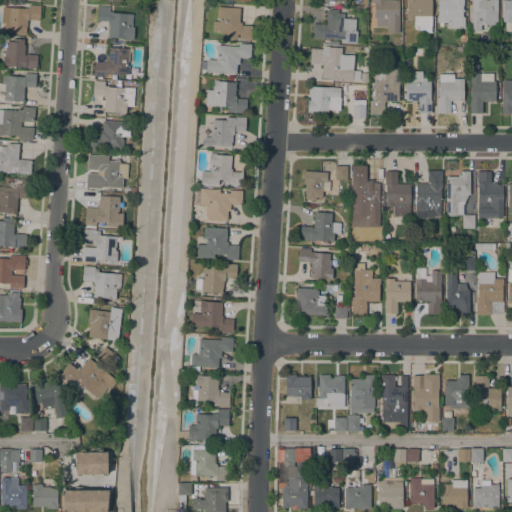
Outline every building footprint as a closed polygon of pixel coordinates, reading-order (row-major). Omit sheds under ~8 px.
[(398,0),(398,16),(399,33),(388,33),(387,26),(376,26),(376,17),(374,17),(373,2),(370,2),(370,0),(398,0)] [(430,0),(430,33),(418,32),(418,28),(414,28),(414,21),(406,21),(406,0),(430,0)] [(463,0),(463,5),(462,5),(462,17),(464,17),(463,28),(446,28),(446,23),(436,22),(436,15),(437,15),(437,0),(463,0)] [(497,0),(497,24),(480,24),(480,31),(471,31),(471,0),(497,0)] [(511,0),(511,32),(510,32),(510,22),(502,21),(502,0),(511,0)] [(2,6),(24,8),(24,7),(28,8),(29,4),(40,5),(39,19),(28,18),(28,19),(27,19),(26,27),(25,27),(25,31),(26,31),(26,33),(3,32),(4,23),(1,23),(2,6)] [(136,14),(134,29),(130,29),(129,39),(124,39),(124,38),(107,37),(108,23),(107,23),(108,21),(98,20),(97,22),(96,22),(97,6),(109,7),(108,11),(111,11),(111,12),(136,14)] [(240,8),(239,22),(241,22),(241,25),(252,26),(251,39),(239,38),(239,34),(237,34),(236,39),(225,38),(226,33),(219,33),(219,31),(212,31),(212,21),(219,21),(219,17),(216,17),(217,6),(240,8)] [(325,24),(326,11),(328,11),(328,9),(338,9),(338,13),(344,13),(343,18),(355,19),(354,30),(357,31),(356,43),(340,42),(340,38),(324,37),(324,38),(311,37),(312,23),(325,24)] [(3,58),(0,57),(0,49),(1,47),(7,47),(7,41),(13,41),(13,38),(23,39),(23,44),(24,44),(24,55),(25,55),(25,54),(37,54),(36,68),(2,66),(3,58)] [(238,46),(238,43),(251,44),(250,58),(239,57),(238,64),(236,64),(236,73),(206,72),(207,59),(216,60),(217,45),(238,46)] [(352,70),(360,71),(359,79),(351,79),(351,80),(321,78),(322,64),(321,64),(321,63),(309,62),(310,48),(322,49),(323,46),(341,47),(340,54),(353,55),(352,70)] [(128,48),(128,50),(129,50),(129,62),(127,62),(127,66),(128,66),(128,73),(110,73),(110,74),(104,74),(104,76),(93,76),(94,61),(105,62),(105,59),(107,59),(107,51),(108,51),(108,47),(128,48)] [(399,84),(398,84),(398,100),(385,100),(385,101),(384,101),(384,113),(369,113),(369,101),(372,101),(372,95),(374,95),(373,81),(377,81),(377,71),(386,71),(386,68),(399,68),(399,84)] [(422,71),(422,78),(430,78),(430,99),(431,99),(430,113),(418,113),(418,100),(405,100),(405,81),(410,81),(410,71),(422,71)] [(1,75),(24,76),(24,72),(36,73),(35,87),(24,86),(23,101),(21,101),(21,102),(19,102),(19,101),(14,100),(13,102),(11,102),(11,100),(0,99),(0,82),(1,83),(1,75)] [(453,73),(453,78),(463,78),(463,100),(449,100),(449,102),(450,112),(436,113),(436,102),(438,102),(438,82),(439,82),(438,74),(453,73)] [(492,73),(492,81),(495,81),(495,101),(482,101),(481,113),(469,113),(469,100),(470,100),(470,81),(470,73),(492,73)] [(511,79),(511,110),(511,114),(501,114),(502,90),(503,79),(511,79)] [(133,106),(126,106),(125,113),(119,113),(119,112),(103,111),(104,98),(103,98),(103,95),(92,94),(93,80),(105,81),(104,85),(107,85),(107,86),(123,87),(134,87),(133,106)] [(213,90),(213,80),(217,80),(217,81),(235,82),(235,95),(236,95),(236,98),(246,98),(245,113),(227,112),(227,106),(221,106),(221,110),(214,110),(215,105),(205,105),(206,89),(213,90)] [(339,110),(328,109),(327,112),(307,111),(308,100),(310,100),(310,97),(308,97),(309,88),(310,88),(310,86),(328,87),(340,87),(339,97),(340,97),(339,110)] [(365,99),(365,117),(352,117),(352,99),(365,99)] [(18,135),(2,134),(2,135),(0,135),(0,109),(16,110),(16,109),(22,109),(22,106),(35,107),(34,121),(22,120),(22,122),(21,122),(20,126),(33,127),(32,140),(17,139),(18,135)] [(212,119),(225,120),(226,117),(234,117),(234,116),(245,117),(244,132),(234,131),(233,134),(232,134),(232,142),(230,142),(230,144),(231,144),(231,146),(211,145),(211,146),(202,145),(203,136),(205,136),(205,130),(211,129),(212,119)] [(100,148),(100,151),(87,150),(88,135),(99,136),(100,129),(102,130),(103,120),(124,121),(124,124),(130,124),(129,136),(123,136),(122,149),(100,148)] [(31,160),(30,174),(18,173),(18,172),(0,171),(0,145),(7,146),(7,143),(19,144),(18,160),(19,160),(19,159),(31,160)] [(230,169),(231,169),(231,171),(243,172),(242,186),(200,184),(201,171),(209,171),(210,164),(208,164),(209,153),(213,153),(213,154),(231,155),(230,169)] [(108,156),(108,160),(114,161),(114,158),(119,159),(118,161),(120,161),(120,163),(127,164),(126,178),(122,178),(121,188),(100,186),(99,188),(97,188),(97,190),(88,189),(88,188),(86,187),(87,175),(99,176),(100,172),(97,172),(98,169),(86,168),(87,154),(108,156)] [(346,165),(347,178),(335,179),(334,166),(346,165)] [(365,171),(366,183),(371,183),(371,184),(378,184),(379,225),(351,225),(351,214),(352,214),(351,165),(365,165),(365,171)] [(326,172),(326,181),(330,181),(329,191),(322,190),(321,197),(316,197),(315,200),(305,199),(305,194),(304,194),(305,183),(303,183),(304,170),(326,172)] [(396,170),(396,183),(409,183),(409,216),(393,216),(393,206),(385,206),(384,170),(396,170)] [(427,183),(427,170),(441,170),(441,188),(440,188),(440,216),(433,216),(433,218),(415,217),(415,211),(415,203),(414,203),(414,199),(415,199),(415,196),(414,196),(414,193),(416,193),(416,190),(414,190),(414,186),(416,186),(416,183),(427,183)] [(462,214),(456,214),(456,215),(446,215),(446,176),(458,177),(458,174),(460,174),(460,170),(469,171),(469,194),(468,194),(463,205),(462,214)] [(490,171),(490,184),(502,184),(502,201),(503,216),(493,216),(493,218),(477,218),(477,171),(490,171)] [(0,186),(17,187),(17,184),(21,184),(21,180),(27,180),(27,185),(29,185),(28,198),(17,197),(16,213),(0,211),(0,186)] [(241,205),(230,204),(230,211),(227,210),(226,220),(205,219),(205,216),(199,216),(200,206),(198,205),(200,188),(219,189),(219,192),(229,193),(229,189),(242,190),(241,205)] [(101,221),(101,222),(96,222),(96,225),(84,224),(85,210),(96,211),(96,208),(98,208),(98,195),(120,196),(120,199),(125,199),(124,210),(118,210),(118,222),(101,221)] [(314,212),(331,213),(330,222),(340,222),(340,233),(333,233),(333,241),(327,240),(327,243),(323,242),(323,240),(313,239),(313,240),(299,239),(300,226),(313,227),(314,212)] [(474,214),(474,228),(462,228),(462,215),(474,214)] [(0,220),(2,221),(2,217),(11,218),(11,221),(14,221),(13,234),(14,234),(14,233),(26,234),(25,245),(14,245),(14,246),(0,245),(0,220)] [(226,228),(225,242),(228,242),(227,245),(238,246),(237,260),(225,259),(226,254),(214,253),(213,258),(194,257),(195,244),(205,244),(206,238),(203,238),(204,227),(226,228)] [(82,261),(83,246),(95,247),(95,246),(94,246),(94,244),(83,243),(84,228),(95,229),(95,230),(100,231),(100,235),(116,236),(115,250),(117,250),(116,261),(96,259),(96,262),(82,261)] [(310,251),(313,252),(329,253),(329,259),(330,259),(330,268),(332,268),(331,279),(310,277),(311,263),(308,263),(308,262),(298,261),(299,247),(310,248),(310,251)] [(9,287),(9,284),(0,283),(0,257),(9,258),(9,254),(25,255),(25,259),(26,259),(26,266),(24,266),(24,269),(12,269),(11,269),(11,275),(24,276),(23,288),(9,287)] [(474,257),(474,270),(462,270),(462,257),(474,257)] [(218,267),(218,266),(225,266),(225,263),(236,264),(236,278),(225,277),(224,281),(223,281),(223,288),(221,288),(221,293),(201,292),(202,289),(195,289),(195,278),(202,278),(203,266),(218,267)] [(364,270),(364,278),(379,278),(379,284),(378,284),(378,301),(366,301),(366,314),(351,314),(351,304),(349,304),(349,297),(353,297),(354,282),(353,282),(353,263),(364,263),(364,270)] [(121,274),(120,289),(116,288),(115,299),(110,299),(110,298),(93,297),(94,283),(92,283),(93,281),(82,280),(83,266),(94,266),(94,268),(98,268),(98,272),(121,274)] [(441,283),(440,283),(440,297),(440,302),(441,302),(441,314),(427,313),(427,301),(415,300),(415,267),(425,267),(425,275),(431,275),(431,270),(441,270),(441,283)] [(468,290),(469,290),(468,314),(460,314),(460,310),(445,310),(446,271),(456,271),(456,279),(456,283),(465,283),(468,290)] [(493,272),(493,278),(503,278),(503,285),(502,285),(501,300),(503,300),(503,313),(490,313),(490,315),(476,314),(476,296),(477,296),(477,272),(493,272)] [(409,281),(409,301),(396,301),(396,313),(384,313),(384,301),(385,278),(394,278),(394,281),(409,281)] [(315,288),(315,290),(318,290),(318,295),(325,295),(324,305),(327,305),(326,315),(294,313),(295,303),(296,287),(315,288)] [(0,320),(0,294),(8,295),(8,292),(19,292),(18,298),(20,298),(19,309),(21,309),(21,321),(0,320)] [(204,301),(222,302),(221,316),(222,316),(222,318),(233,319),(232,333),(221,332),(221,328),(218,328),(218,327),(202,326),(190,326),(191,313),(201,313),(201,311),(199,311),(200,300),(204,300),(204,301)] [(346,305),(346,318),(334,318),(334,304),(346,305)] [(117,340),(88,336),(89,323),(87,323),(89,309),(110,311),(110,307),(121,308),(117,340)] [(220,340),(220,336),(233,337),(232,352),(221,351),(220,358),(218,357),(218,367),(199,366),(198,370),(189,370),(190,364),(188,364),(189,354),(190,354),(190,353),(196,353),(197,340),(198,340),(198,338),(220,340)] [(118,358),(110,368),(96,356),(104,346),(118,358)] [(82,386),(78,391),(67,383),(68,381),(59,373),(68,362),(76,369),(78,367),(79,368),(88,358),(116,381),(105,394),(102,392),(99,397),(95,397),(82,386)] [(217,389),(218,389),(218,392),(229,392),(228,407),(217,406),(217,404),(213,404),(213,401),(213,402),(210,401),(209,401),(206,401),(206,400),(197,400),(192,399),(192,389),(196,390),(196,385),(195,385),(195,383),(194,382),(194,380),(195,380),(195,374),(201,374),(201,375),(211,376),(211,375),(215,375),(215,376),(217,376),(217,389)] [(310,376),(309,399),(300,399),(300,396),(291,396),(291,395),(285,395),(285,374),(296,374),(296,376),(310,376)] [(372,412),(350,411),(350,407),(349,407),(349,393),(350,393),(350,380),(350,378),(364,379),(364,374),(373,375),(373,385),(374,385),(373,407),(372,407),(372,412)] [(438,389),(437,389),(437,406),(439,406),(439,421),(416,421),(416,410),(412,410),(412,406),(413,406),(413,387),(412,387),(412,375),(422,375),(422,374),(438,374),(438,389)] [(455,380),(455,378),(458,378),(458,374),(468,374),(468,408),(449,408),(449,405),(444,405),(444,380),(455,380)] [(329,375),(329,378),(333,378),(333,375),(337,375),(343,375),(343,407),(315,407),(315,397),(318,397),(318,375),(329,375)] [(394,375),(394,386),(400,386),(400,375),(406,375),(407,404),(406,404),(406,428),(401,428),(401,421),(381,421),(381,409),(381,375),(394,375)] [(488,375),(488,388),(499,388),(499,410),(489,410),(489,407),(474,407),(475,375),(488,375)] [(31,384),(42,380),(43,382),(55,379),(66,415),(57,418),(53,405),(43,408),(41,402),(37,403),(31,384)] [(8,405),(8,410),(0,410),(0,383),(9,383),(9,384),(25,384),(25,399),(28,399),(28,412),(16,413),(16,405),(8,405)] [(210,414),(210,413),(217,413),(217,410),(228,410),(228,425),(217,425),(217,428),(215,427),(215,436),(214,436),(214,439),(215,439),(215,440),(205,440),(205,442),(201,442),(201,440),(191,439),(191,436),(187,436),(187,441),(178,441),(178,431),(187,431),(188,421),(191,421),(191,413),(210,414)] [(359,414),(359,430),(346,430),(346,414),(359,414)] [(20,418),(31,417),(32,431),(20,431),(20,418)] [(33,417),(46,417),(46,430),(33,430),(33,417)] [(295,417),(295,430),(283,431),(283,418),(295,417)] [(346,417),(345,431),(333,430),(333,417),(346,417)] [(452,431),(441,430),(441,417),(453,417),(452,431)] [(214,447),(214,464),(216,464),(216,466),(227,466),(227,481),(215,481),(215,476),(195,476),(195,474),(190,474),(190,447),(214,447)] [(294,447),(309,447),(309,461),(306,461),(306,471),(306,507),(281,508),(281,488),(284,488),(284,484),(287,484),(287,478),(295,478),(295,471),(296,471),(296,461),(294,461),(294,447)] [(293,447),(293,465),(287,465),(287,460),(282,460),(282,447),(293,447)] [(10,471),(0,471),(0,448),(11,448),(11,449),(19,449),(19,461),(10,462),(10,471)] [(342,448),(354,448),(354,469),(350,469),(350,471),(342,471),(342,448)] [(393,462),(393,448),(405,448),(406,461),(393,462)] [(405,448),(418,448),(418,461),(406,461),(405,448)] [(469,448),(482,448),(482,461),(469,461),(469,449),(469,448)] [(511,448),(511,462),(502,462),(502,448),(511,448)] [(41,462),(29,462),(29,449),(41,449),(41,462)] [(341,461),(328,461),(328,449),(341,449),(341,461)] [(469,449),(469,461),(457,461),(457,449),(469,449)] [(107,474),(102,474),(102,475),(98,475),(98,474),(85,474),(85,476),(81,476),(81,474),(76,474),(76,452),(80,452),(80,450),(86,450),(86,452),(97,451),(97,450),(101,450),(101,451),(107,451),(107,474)] [(0,478),(17,477),(17,485),(25,485),(26,508),(15,508),(15,505),(11,505),(11,508),(1,508),(0,478)] [(402,503),(402,508),(391,508),(391,506),(377,506),(377,504),(376,504),(376,500),(377,500),(377,490),(376,490),(376,486),(377,486),(377,477),(402,477),(402,503)] [(367,478),(366,484),(370,484),(370,509),(359,509),(359,508),(344,508),(344,489),(345,489),(345,478),(367,478)] [(419,478),(433,478),(433,508),(423,508),(423,505),(421,505),(421,502),(409,502),(409,478),(419,478)] [(466,480),(466,508),(455,508),(455,506),(441,506),(441,488),(441,484),(450,484),(450,479),(466,480)] [(480,488),(480,486),(481,486),(481,480),(490,480),(490,484),(497,484),(498,508),(487,508),(487,506),(479,506),(479,507),(473,507),(472,488),(480,488)] [(191,483),(191,491),(177,491),(177,483),(191,483)] [(32,506),(32,488),(31,488),(31,484),(41,484),(42,486),(48,486),(48,485),(50,485),(50,488),(57,488),(57,508),(46,508),(46,506),(32,506)] [(313,488),(312,488),(312,484),(324,484),(324,486),(331,486),(331,487),(337,487),(338,508),(327,508),(327,506),(313,506),(313,488)] [(224,488),(224,511),(211,511),(204,511),(204,488),(224,488)] [(108,490),(106,511),(63,511),(62,490),(108,490)]
